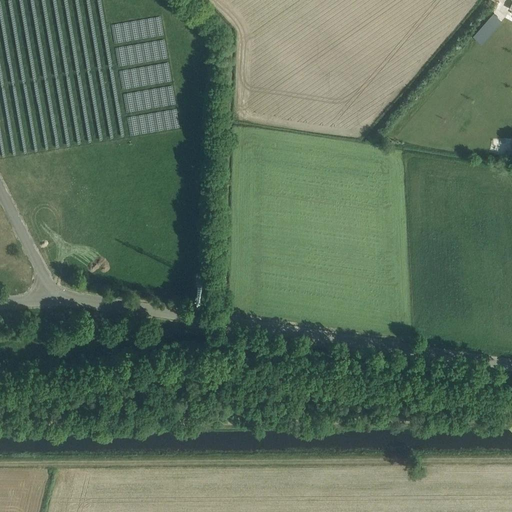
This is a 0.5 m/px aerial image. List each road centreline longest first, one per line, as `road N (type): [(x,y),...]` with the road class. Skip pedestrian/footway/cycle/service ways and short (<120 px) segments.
road 1 (track): [(0,466),(511,459)]
road 2 (track): [(494,422),(0,427)]
road 3 (unclassified): [(511,364),(57,298)]
